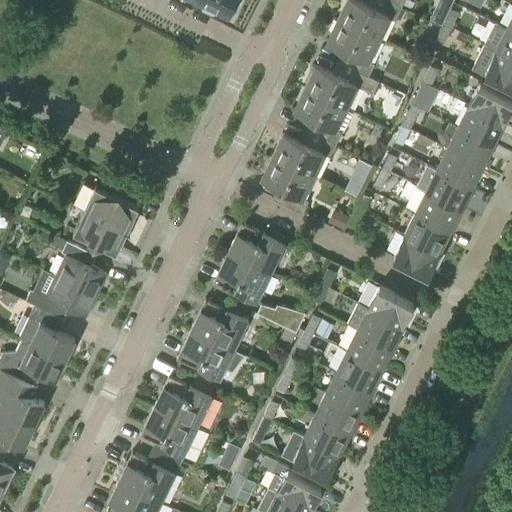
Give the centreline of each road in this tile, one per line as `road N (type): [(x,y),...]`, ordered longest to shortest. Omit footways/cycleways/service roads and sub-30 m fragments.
road 1 (residential): [(53,511),(207,181)]
road 2 (residential): [(450,304),(207,181)]
road 3 (residential): [(347,511),(450,304)]
road 4 (residential): [(207,181),(0,81)]
road 5 (residential): [(207,181),(239,141),(274,63),(270,43)]
road 6 (residential): [(251,50),(203,151),(207,181)]
road 7 (residential): [(450,304),(511,182)]
